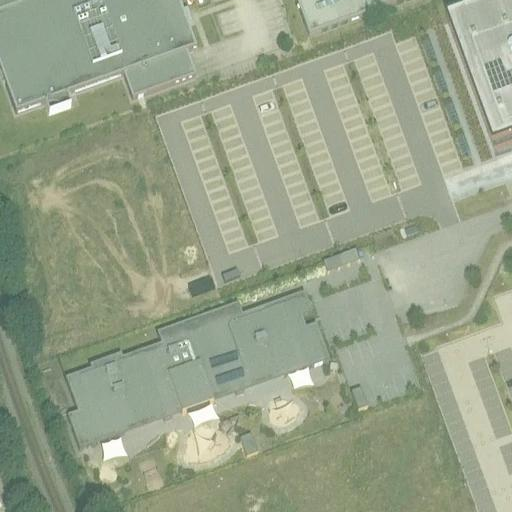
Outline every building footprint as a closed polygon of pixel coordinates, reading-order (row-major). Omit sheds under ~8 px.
[(0,0),(0,77),(14,117),(46,106),(50,117),(70,110),(66,98),(120,79),(129,105),(196,81),(187,55),(196,52),(176,0),(0,0)] [(298,0),(310,34),(409,0),(298,0)] [(511,7),(449,30),(495,157),(511,150),(511,7)] [(355,253),(322,263),(324,271),(357,260),(355,253)] [(76,414),(66,418),(79,453),(329,362),(316,325),(306,329),(302,317),(311,314),(304,294),(243,317),(239,304),(155,335),(159,346),(121,360),(119,355),(87,366),(89,371),(63,380),(76,414)]
